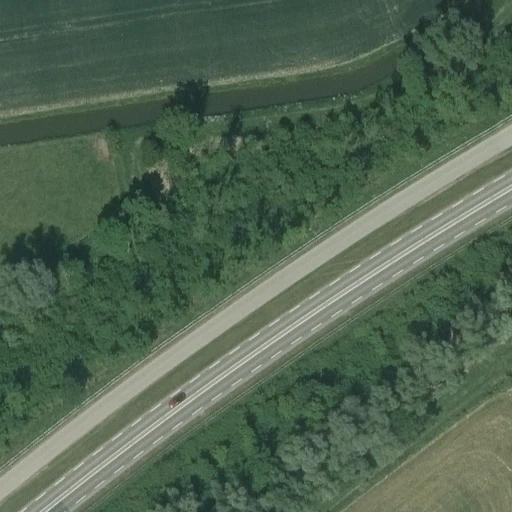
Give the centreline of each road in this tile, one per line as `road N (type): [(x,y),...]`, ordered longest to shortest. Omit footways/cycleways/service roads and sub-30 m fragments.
road 1 (unclassified): [(0,493),(89,416),(300,268),(511,138)]
road 2 (primary): [(48,511),(202,394),(511,186)]
